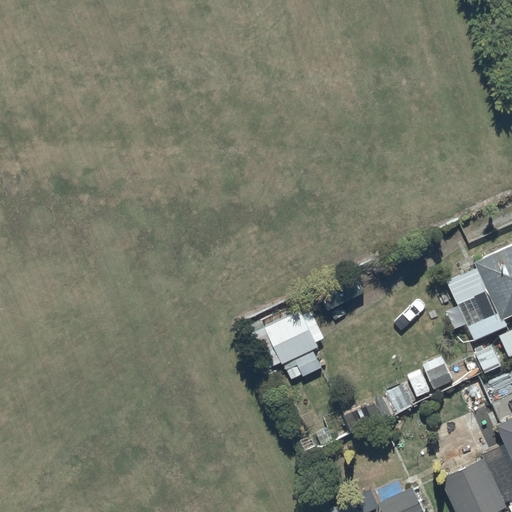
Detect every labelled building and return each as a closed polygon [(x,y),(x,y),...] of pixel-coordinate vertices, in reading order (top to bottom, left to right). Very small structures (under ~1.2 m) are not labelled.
[(511,240),(473,259),(476,264),(447,278),(458,301),(487,287),(501,317),(511,312),(511,240)] [(280,375),(274,363),(280,360),(281,362),(283,361),(291,377),(302,372),(303,375),(321,366),(318,360),(321,358),(318,350),(314,352),(312,347),(317,344),(315,340),(323,336),(310,308),(303,312),(294,293),(239,320),(268,380),(280,375)] [(511,326),(499,333),(509,354),(511,352),(511,326)] [(423,365),(407,372),(416,394),(452,378),(441,353),(422,362),(423,365)] [(511,414),(496,422),(504,442),(483,451),(485,456),(442,475),(457,511),(503,511),(501,506),(506,504),(504,501),(507,500),(511,510),(511,414)] [(423,511),(410,485),(379,500),(384,511),(423,511)]
